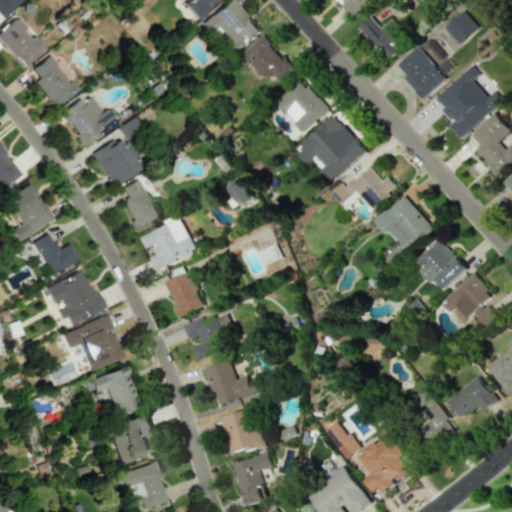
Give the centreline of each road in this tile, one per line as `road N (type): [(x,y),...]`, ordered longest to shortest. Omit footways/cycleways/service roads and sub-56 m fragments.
road 1 (residential): [(217,511),(155,338),(85,206),(0,92)]
road 2 (residential): [(285,0),(511,253)]
